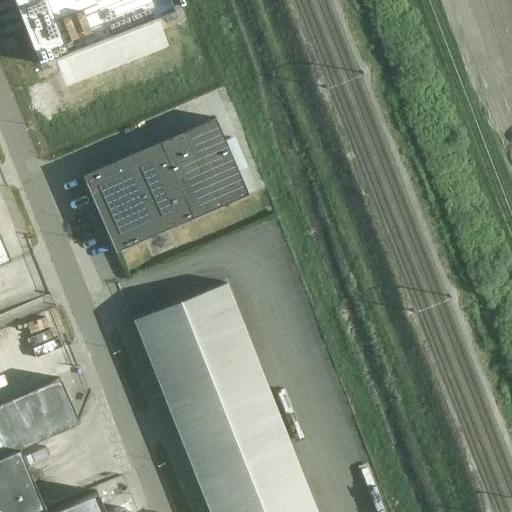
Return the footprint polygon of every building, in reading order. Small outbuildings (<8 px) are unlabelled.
[(14,0),(39,65),(175,12),(170,0),(14,0)] [(19,47),(16,38),(3,43),(8,53),(19,47)] [(161,144),(83,177),(116,254),(194,221),(161,144)] [(248,237),(256,259),(285,249),(277,226),(248,237)] [(0,263),(10,259),(0,236),(0,263)] [(264,261),(273,283),(291,276),(282,254),(264,261)] [(282,309),(305,300),(297,279),(274,288),(282,309)] [(316,511),(226,284),(133,321),(208,511),(316,511)] [(306,303),(285,312),(294,332),(314,322),(306,303)] [(315,329),(300,335),(309,356),(324,350),(315,329)] [(312,385),(320,408),(339,401),(325,355),(309,360),(317,384),(312,385)] [(0,511),(105,511),(96,491),(46,511),(44,511),(18,449),(78,423),(59,380),(24,395),(17,378),(0,385),(0,511)] [(329,434),(336,454),(357,447),(341,405),(320,412),(329,434)] [(367,464),(350,469),(359,494),(376,488),(367,464)] [(357,499),(361,511),(376,511),(384,509),(379,492),(357,499)]
